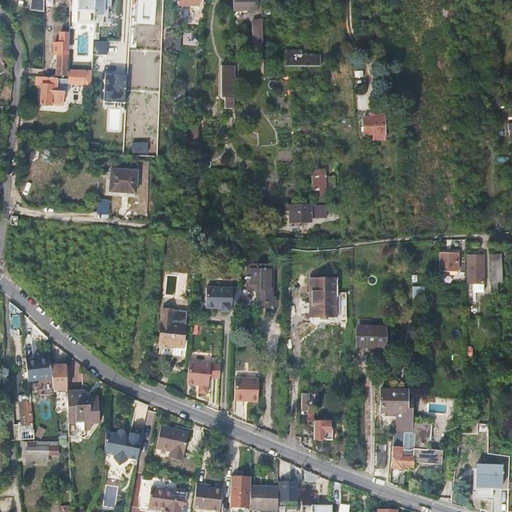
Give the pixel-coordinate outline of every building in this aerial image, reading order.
[(29,0),(28,10),(46,12),(46,10),(45,0),(29,0)] [(103,0),(95,0),(94,30),(94,33),(99,33),(99,22),(106,23),(107,7),(104,7),(103,0)] [(234,0),(235,9),(249,8),(249,3),(254,3),(254,0),(234,0)] [(263,18),(252,19),(252,42),(264,42),(263,18)] [(200,36),(201,36),(202,24),(193,23),(192,45),(199,44),(200,36)] [(165,57),(174,57),(175,40),(175,33),(166,33),(165,57)] [(92,40),(92,54),(108,54),(108,40),(92,40)] [(58,55),(57,76),(66,76),(67,56),(69,56),(69,44),(55,44),(54,55),(58,55)] [(285,52),(285,62),(282,62),(281,66),(320,65),(320,55),(300,55),(300,51),(285,52)] [(69,80),(36,78),(36,86),(42,87),(41,106),(52,107),(52,103),(64,104),(64,94),(68,94),(69,85),(91,86),(92,71),(69,70),(69,80)] [(105,72),(104,101),(127,102),(128,73),(105,72)] [(190,130),(197,131),(197,128),(198,106),(190,106),(190,130)] [(363,120),(363,136),(385,135),(384,119),(363,120)] [(179,159),(184,159),(190,130),(187,130),(186,140),(182,140),(179,159)] [(184,161),(196,163),(197,131),(190,130),(184,159),(184,161)] [(148,153),(149,142),(132,141),(132,153),(148,153)] [(112,170),(110,192),(135,194),(137,172),(112,170)] [(311,171),(313,201),(324,200),(323,171),(311,171)] [(230,184),(220,183),(219,191),(230,191),(230,184)] [(336,217),(337,206),(313,206),(298,206),(289,206),(290,222),(311,222),(311,218),(336,217)] [(472,272),(482,271),(482,251),(467,251),(467,271),(472,272)] [(456,254),(439,254),(439,286),(443,286),(443,273),(456,273),(456,254)] [(499,256),(489,256),(490,283),(501,283),(499,256)] [(271,305),(272,298),(273,267),(248,266),(247,276),(247,280),(247,289),(256,290),(256,304),(271,305)] [(482,280),(482,271),(472,272),(472,280),(482,280)] [(316,306),(317,279),(309,279),(308,305),(311,304),(314,303),(316,306)] [(337,287),(337,280),(317,279),(316,306),(319,310),(319,318),(337,319),(337,315),(337,311),(337,295),(337,287)] [(239,308),(239,289),(205,288),(205,309),(220,309),(220,312),(228,312),(229,309),(231,309),(230,308),(239,308)] [(345,295),(337,295),(337,311),(337,315),(345,315),(345,295)] [(163,311),(158,355),(172,357),(180,358),(181,349),(182,349),(186,314),(163,311)] [(375,329),(357,329),(357,348),(383,349),(384,328),(375,327),(375,329)] [(51,352),(26,354),(28,376),(53,374),(52,366),(51,352)] [(207,380),(218,380),(218,375),(218,366),(188,364),(185,386),(198,387),(197,394),(205,396),(207,380)] [(52,366),(53,374),(54,390),(68,389),(68,365),(52,366)] [(233,401),(257,403),(259,380),(235,379),(233,401)] [(85,391),(68,392),(69,422),(76,422),(76,425),(81,430),(90,430),(90,424),(90,421),(99,421),(99,397),(89,397),(89,400),(85,400),(85,397),(85,391)] [(412,434),(412,422),(412,415),(406,414),(406,391),(381,391),(381,413),(397,414),(397,421),(401,426),(401,433),(412,434)] [(303,425),(311,425),(312,415),(313,415),(313,407),(307,407),(308,394),(301,394),(300,412),(304,412),(303,425)] [(29,403),(20,403),(23,431),(32,430),(29,403)] [(394,433),(390,468),(400,469),(401,466),(411,468),(411,459),(417,460),(417,463),(440,465),(441,452),(426,450),(427,442),(430,442),(430,424),(412,422),(412,434),(401,433),(394,433)] [(313,434),(313,440),(332,441),(332,433),(329,433),(329,423),(313,423),(313,431),(313,434)] [(46,429),(39,426),(35,435),(42,438),(46,429)] [(184,455),(189,433),(162,426),(156,448),(172,452),(170,458),(181,461),(183,454),(184,455)] [(117,432),(106,430),(104,453),(137,460),(144,431),(132,428),(130,433),(128,432),(127,435),(125,434),(125,431),(125,429),(123,428),(122,428),(120,428),(119,429),(118,429),(117,432)] [(59,453),(58,440),(22,441),(23,454),(26,454),(26,460),(48,460),(48,454),(59,453)] [(338,452),(347,453),(348,440),(338,440),(338,452)] [(386,444),(374,443),(374,465),(384,465),(386,444)] [(444,481),(453,483),(457,452),(449,451),(444,481)] [(475,491),(500,492),(500,486),(501,474),(502,473),(502,470),(500,470),(501,467),(477,466),(475,491)] [(251,475),(232,474),(231,485),(230,505),(249,506),(250,486),(251,475)] [(279,497),(288,497),(296,497),(296,481),(280,481),(279,497)] [(204,483),(195,482),(191,506),(207,508),(209,488),(204,487),(204,483)] [(250,486),(249,506),(249,508),(277,508),(277,506),(277,484),(268,484),(268,486),(250,486)] [(209,488),(207,508),(219,510),(222,488),(210,486),(209,488)] [(174,492),(148,487),(145,505),(161,508),(160,511),(179,511),(182,498),(173,496),(174,492)] [(339,499),(337,511),(346,511),(347,500),(339,499)]
